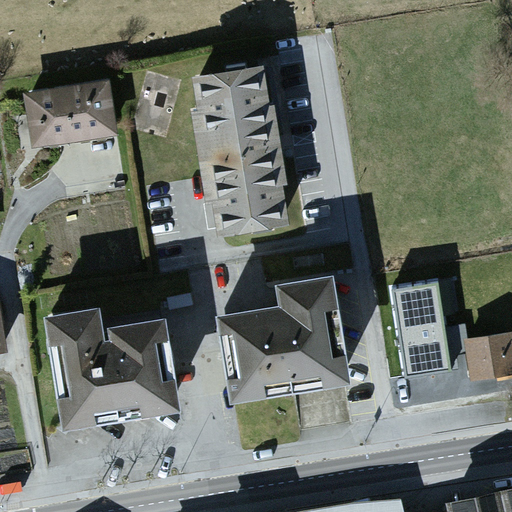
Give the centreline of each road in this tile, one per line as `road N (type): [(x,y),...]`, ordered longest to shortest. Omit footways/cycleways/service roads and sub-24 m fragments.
road 1 (primary): [(511,446),(103,511)]
road 2 (unknown): [(225,428),(210,317),(229,296),(285,281)]
road 3 (unknown): [(38,456),(225,428)]
